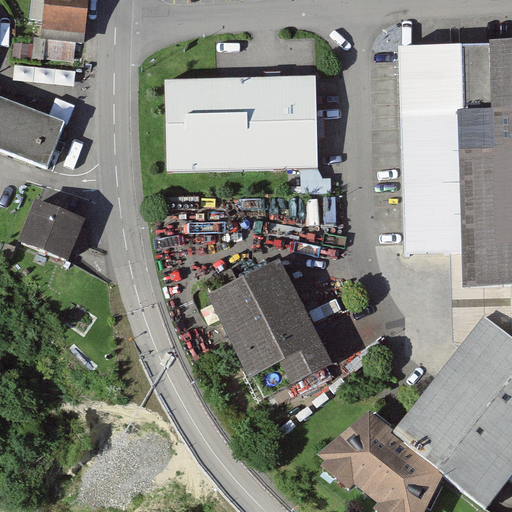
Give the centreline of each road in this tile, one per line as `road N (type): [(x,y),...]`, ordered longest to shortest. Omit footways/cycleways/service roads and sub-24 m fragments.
road 1 (tertiary): [(263,511),(180,399),(136,288),(115,161),(116,23)]
road 2 (residential): [(116,23),(488,0)]
